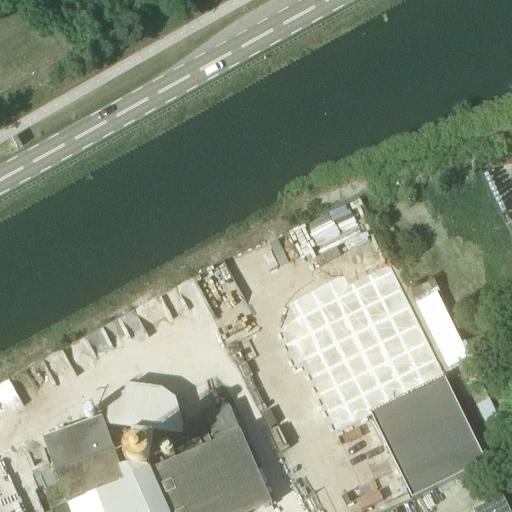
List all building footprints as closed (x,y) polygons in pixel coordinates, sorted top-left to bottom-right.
[(393,272),(344,295),(396,404),(445,380),(393,272)] [(413,293),(419,305),(441,295),(435,282),(413,293)] [(445,380),(396,404),(371,415),(412,501),(486,466),(445,380)] [(490,400),(499,420),(511,413),(511,394),(510,390),(490,400)] [(259,511),(273,507),(232,407),(204,418),(216,446),(151,472),(149,469),(154,433),(133,431),(129,466),(121,469),(104,420),(44,441),(68,508),(59,511),(259,511)] [(510,511),(504,498),(474,511),(510,511)]
